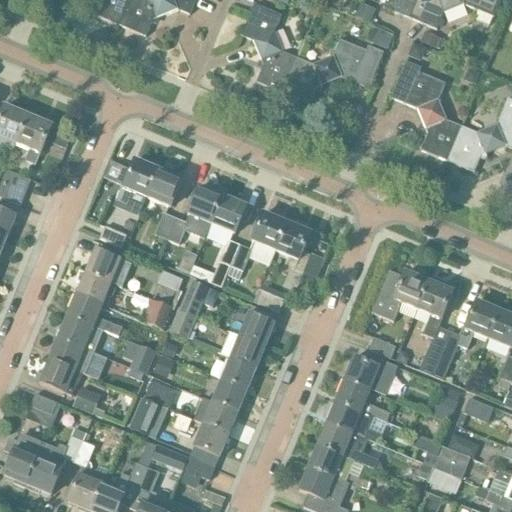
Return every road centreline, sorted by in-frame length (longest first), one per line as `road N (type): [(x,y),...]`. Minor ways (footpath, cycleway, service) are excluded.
road 1 (residential): [(249,511),(370,215)]
road 2 (residential): [(0,386),(114,109)]
road 3 (residential): [(370,215),(350,194),(144,107),(114,109)]
road 4 (residential): [(511,263),(409,218),(370,215)]
road 5 (unknown): [(231,0),(185,124)]
road 6 (residential): [(114,109),(92,85),(0,47)]
